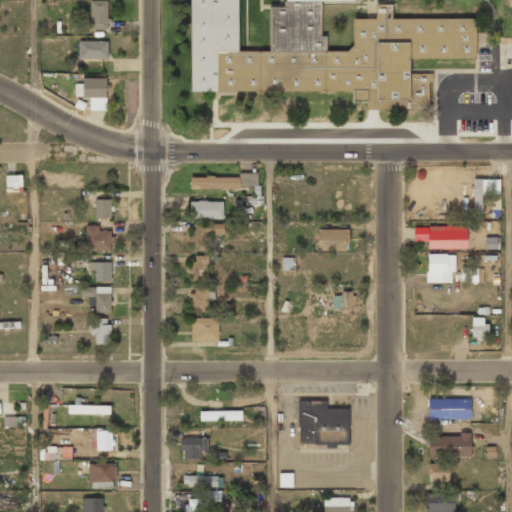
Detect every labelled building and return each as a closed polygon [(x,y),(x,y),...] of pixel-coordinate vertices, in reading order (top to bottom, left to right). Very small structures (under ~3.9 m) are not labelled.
[(107,29),(107,0),(90,0),(90,29),(107,29)] [(192,0),(192,98),(221,98),(221,94),(352,95),(351,103),(365,103),(365,111),(431,111),(432,75),(412,75),(412,60),(474,61),(475,22),(394,21),(394,6),(377,6),(377,20),(355,20),(355,46),(349,53),(324,53),(324,50),(328,50),(328,38),(322,38),(322,17),(313,17),(313,7),(342,7),(343,3),(354,3),(354,0),(287,0),(287,9),(271,9),(271,54),(240,54),(240,0),(192,0)] [(79,59),(107,59),(107,41),(79,41),(79,59)] [(106,78),(82,78),(82,99),(90,99),(90,110),(106,110),(106,78)] [(190,189),(254,188),(255,201),(259,201),(259,175),(190,176),(190,189)] [(474,180),(474,212),(482,212),(482,180),(474,180)] [(94,219),(112,219),(112,199),(94,199),(94,219)] [(190,201),(190,219),(223,219),(223,201),(190,201)] [(191,250),(207,250),(207,235),(223,235),(223,225),(191,225),(191,250)] [(466,226),(427,226),(427,248),(466,248),(466,226)] [(84,228),(84,250),(112,250),(112,228),(84,228)] [(348,230),(317,230),(317,251),(348,251),(348,230)] [(453,253),(427,253),(427,282),(453,282),(453,253)] [(191,281),(208,281),(208,256),(191,256),(191,281)] [(111,282),(111,263),(92,263),(92,282),(111,282)] [(461,282),(482,282),(482,269),(461,269),(461,282)] [(111,312),(111,287),(81,287),(81,298),(93,298),(93,312),(111,312)] [(210,312),(210,287),(191,287),(191,312),(210,312)] [(354,289),(336,289),(336,309),(354,309),(354,289)] [(488,340),(487,317),(470,318),(471,340),(488,340)] [(192,341),(219,341),(219,318),(192,318),(192,341)] [(93,319),(93,344),(110,344),(110,319),(93,319)] [(469,398),(428,398),(428,420),(469,420),(469,398)] [(349,408),(326,408),(326,401),(298,400),(298,446),(348,446),(349,408)] [(110,415),(110,405),(67,405),(67,415),(110,415)] [(242,411),(200,411),(200,423),(242,423),(242,411)] [(3,427),(24,426),(24,416),(3,417),(3,427)] [(95,429),(95,451),(113,451),(113,429),(95,429)] [(429,435),(429,457),(470,457),(470,435),(429,435)] [(208,451),(208,439),(181,439),(181,460),(200,460),(200,451),(208,451)] [(449,482),(449,463),(429,463),(428,481),(449,482)] [(90,464),(90,486),(115,486),(115,464),(90,464)] [(217,476),(183,476),(183,487),(217,487),(217,476)] [(453,511),(453,493),(425,493),(425,511),(453,511)] [(82,499),(82,511),(103,511),(103,499),(82,499)] [(323,511),(351,511),(351,499),(323,499),(323,511)] [(186,511),(206,511),(206,501),(186,501),(186,511)]
